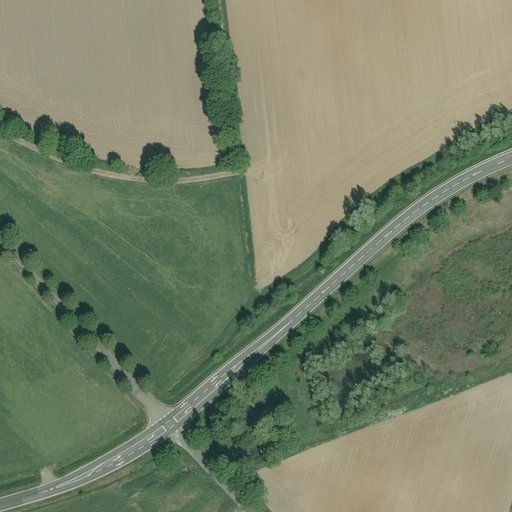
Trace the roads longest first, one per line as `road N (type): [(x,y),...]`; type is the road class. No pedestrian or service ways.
road 1 (secondary): [(511,158),(442,190),(399,222),(172,426)]
road 2 (residential): [(0,242),(172,426)]
road 3 (secondary): [(172,426),(95,472),(0,506)]
road 4 (residential): [(172,426),(261,511)]
